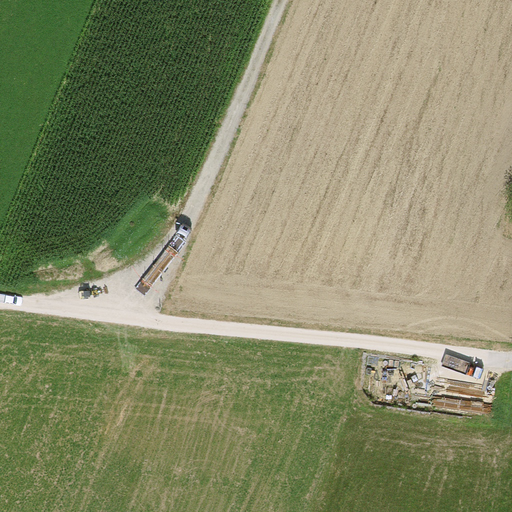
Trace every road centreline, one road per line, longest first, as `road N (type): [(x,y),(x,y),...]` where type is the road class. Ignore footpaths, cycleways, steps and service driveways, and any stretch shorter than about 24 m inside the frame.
road 1 (track): [(511,360),(228,334),(0,302)]
road 2 (track): [(93,315),(153,276),(177,246),(280,0)]
